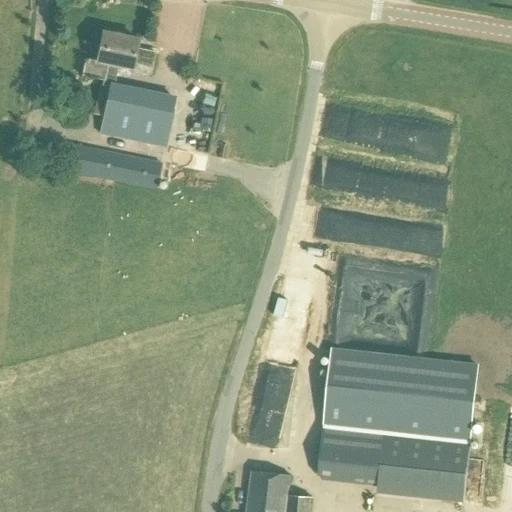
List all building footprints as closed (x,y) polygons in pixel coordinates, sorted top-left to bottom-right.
[(113,86),(114,84),(117,66),(131,68),(130,73),(150,77),(155,52),(136,49),(138,39),(102,32),(97,60),(85,58),(82,76),(102,79),(101,85),(98,85),(92,114),(101,116),(103,117),(110,85),(113,86)] [(103,117),(101,116),(95,149),(70,144),(64,171),(155,190),(161,162),(138,157),(140,143),(165,148),(175,97),(114,84),(113,86),(110,85),(103,117)] [(189,149),(207,149),(207,132),(189,131),(189,149)] [(330,359),(317,474),(334,476),(336,455),(366,458),(364,479),(379,481),(380,473),(442,480),(441,494),(464,497),(478,363),(331,347),(330,354),(330,359)] [(311,511),(313,498),(288,496),(290,476),(252,471),(247,511),(311,511)]
